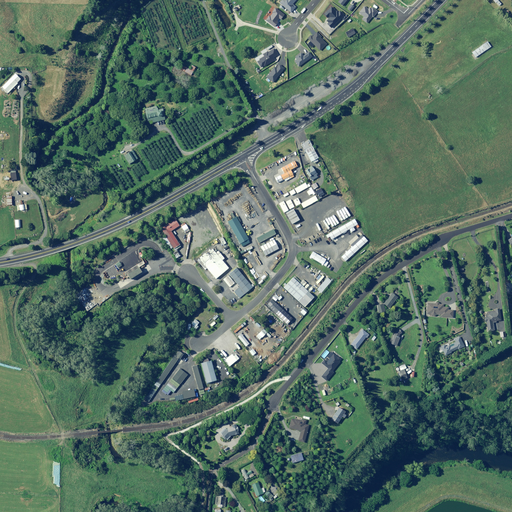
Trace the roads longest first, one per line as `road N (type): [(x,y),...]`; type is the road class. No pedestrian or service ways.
road 1 (residential): [(274,401),(386,275),(457,231),(511,215)]
road 2 (trunk): [(242,157),(106,230),(0,262)]
road 3 (trunk): [(442,0),(355,85),(242,157)]
road 4 (unclassified): [(242,157),(292,250),(234,319)]
